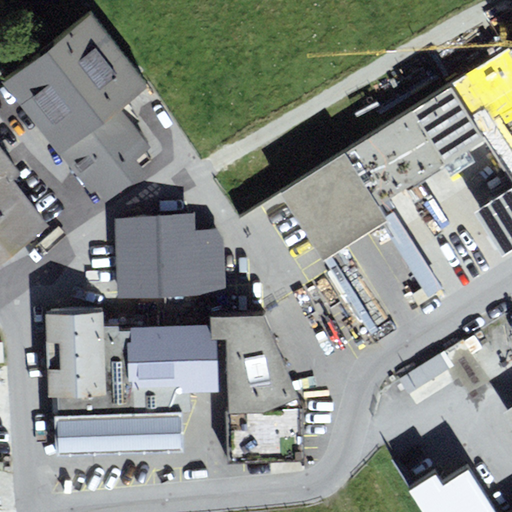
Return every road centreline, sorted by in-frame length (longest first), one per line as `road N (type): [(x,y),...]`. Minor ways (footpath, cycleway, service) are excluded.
road 1 (residential): [(24,511),(303,491),(328,482),(377,363),(511,276)]
road 2 (residential): [(207,168),(108,218),(39,265),(27,286),(24,511)]
road 3 (track): [(499,0),(207,168)]
road 4 (unknown): [(0,118),(83,235)]
